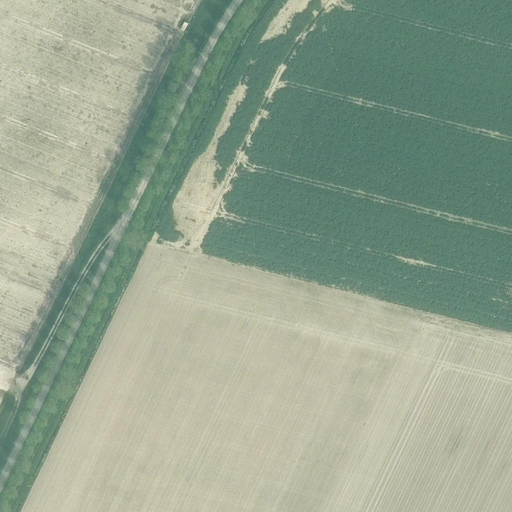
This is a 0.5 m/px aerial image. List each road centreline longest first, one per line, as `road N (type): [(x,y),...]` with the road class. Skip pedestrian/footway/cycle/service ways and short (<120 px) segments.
road 1 (unclassified): [(0,480),(119,226)]
road 2 (unclassified): [(119,226),(236,0)]
road 3 (unclassified): [(0,441),(21,385),(100,243),(119,226)]
